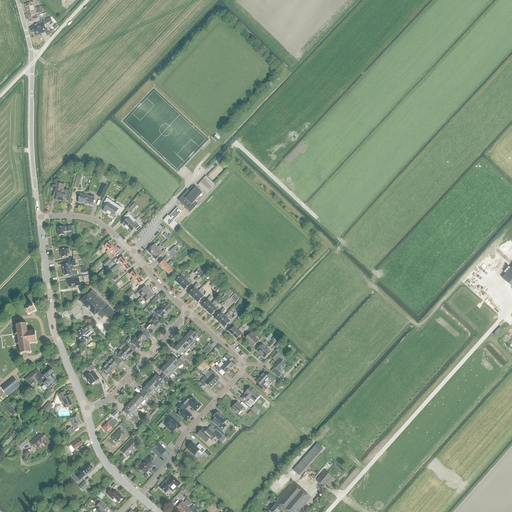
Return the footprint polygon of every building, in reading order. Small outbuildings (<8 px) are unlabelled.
[(25,5),(26,10),(34,7),(32,0),(28,0),(29,2),(30,3),(25,5)] [(27,14),(28,18),(37,16),(36,14),(42,12),(41,11),(44,10),(44,9),(27,14)] [(34,33),(35,36),(47,31),(45,25),(51,22),(50,18),(40,22),(41,22),(31,27),(32,28),(30,29),(32,33),(34,33)] [(82,172),(77,170),(76,175),(77,175),(77,178),(75,177),(73,187),(78,189),(82,172)] [(206,193),(214,184),(205,176),(197,185),(206,193)] [(55,184),(55,186),(54,186),(53,186),(53,187),(52,187),(52,188),(52,189),(52,190),(52,191),(53,191),(53,192),(54,192),(54,193),(56,194),(55,201),(64,203),(65,200),(69,201),(70,194),(67,193),(62,192),(64,185),(55,184)] [(102,199),(107,188),(102,185),(97,197),(102,199)] [(178,200),(190,212),(197,204),(194,202),(202,193),(195,187),(194,188),(192,186),(188,191),(187,190),(178,200)] [(77,203),(85,204),(87,196),(79,194),(77,203)] [(87,196),(85,204),(93,206),(95,198),(87,196)] [(103,211),(108,214),(115,204),(107,199),(103,204),(106,206),(103,211)] [(108,214),(113,218),(116,212),(119,214),(123,209),(115,204),(108,214)] [(163,220),(164,221),(173,229),(177,225),(173,221),(181,212),(177,208),(168,217),(168,216),(163,220)] [(121,225),(126,229),(135,220),(128,213),(123,218),(126,220),(121,225)] [(130,233),(134,229),(137,231),(141,227),(135,220),(126,229),(130,233)] [(65,227),(57,228),(58,236),(64,235),(64,232),(71,232),(71,226),(70,226),(65,227)] [(494,271),(511,250),(511,234),(486,264),(494,271)] [(105,252),(107,254),(113,247),(108,243),(103,247),(107,251),(105,252)] [(147,251),(151,256),(158,250),(159,250),(161,247),(160,246),(157,248),(154,245),(147,251)] [(118,252),(113,247),(107,254),(108,255),(110,253),(113,257),(118,252)] [(175,247),(169,253),(170,255),(175,251),(176,252),(178,250),(177,249),(175,247)] [(69,254),(69,249),(60,250),(61,258),(67,257),(67,255),(69,254)] [(158,250),(151,256),(155,261),(162,254),(163,254),(165,252),(164,250),(161,253),(159,250),(158,250)] [(114,273),(119,269),(126,263),(122,257),(117,261),(119,264),(111,270),(114,273)] [(168,266),(167,266),(164,263),(168,259),(166,257),(162,260),(163,261),(159,265),(163,270),(168,266)] [(109,259),(103,264),(105,267),(112,262),(109,259)] [(62,266),(63,271),(69,270),(73,269),(73,267),(76,267),(75,261),(65,263),(66,265),(62,266)] [(168,266),(163,270),(168,275),(172,271),(169,267),(172,264),(170,262),(167,266),(168,266)] [(126,263),(119,269),(120,270),(123,268),(126,272),(130,268),(126,263)] [(505,284),(502,288),(506,292),(508,290),(511,294),(511,269),(502,281),(505,284)] [(131,283),(138,276),(133,271),(129,275),(132,279),(129,281),(131,283)] [(175,282),(179,287),(185,280),(184,279),(182,277),(186,273),(184,271),(180,275),(181,276),(175,282)] [(185,280),(179,287),(184,291),(190,285),(186,281),(190,277),(188,275),(184,279),(185,280)] [(138,276),(131,283),(132,284),(135,282),(138,286),(143,281),(138,276)] [(80,285),(78,279),(67,281),(68,287),(80,285)] [(188,295),(192,299),(198,293),(197,292),(195,290),(199,286),(196,284),(192,288),(193,289),(188,295)] [(141,298),(149,291),(145,287),(137,293),(134,296),(135,297),(138,295),(141,298)] [(198,293),(192,299),(197,303),(203,297),(199,294),(203,290),(201,288),(197,292),(198,293)] [(224,302),(233,293),(229,290),(221,299),(224,302)] [(92,291),(89,293),(88,295),(87,294),(87,295),(80,302),(84,306),(83,306),(84,307),(89,312),(90,313),(90,312),(94,316),(96,314),(102,320),(105,316),(109,320),(116,314),(108,306),(97,295),(92,291)] [(149,291),(141,298),(138,300),(140,302),(143,299),(145,303),(153,296),(149,291)] [(234,295),(229,299),(234,304),(239,299),(234,295)] [(201,307),(205,312),(211,305),(208,302),(212,298),(210,296),(206,300),(207,301),(201,307)] [(172,310),(170,309),(172,307),(174,309),(164,300),(165,301),(163,304),(162,303),(161,304),(162,305),(159,308),(167,315),(172,310)] [(211,305),(205,312),(210,316),(216,310),(213,306),(216,302),(214,300),(211,305)] [(35,311),(32,304),(25,308),(28,314),(35,311)] [(241,306),(236,311),(240,314),(244,309),(241,306)] [(167,315),(159,308),(153,315),(160,322),(162,320),(163,320),(167,315)] [(214,319),(219,324),(225,317),(224,317),(221,314),(225,310),(223,308),(219,313),(220,313),(214,319)] [(225,317),(219,324),(224,328),(230,322),(226,319),(230,315),(228,313),(224,317),(225,317)] [(152,319),(148,324),(155,331),(158,327),(160,325),(158,324),(160,322),(153,315),(151,317),(152,319)] [(16,345),(19,345),(20,353),(19,353),(19,354),(20,354),(20,355),(21,354),(30,353),(30,352),(31,352),(31,351),(30,352),(29,343),(35,342),(36,343),(36,342),(37,342),(36,342),(35,332),(35,331),(34,331),(34,332),(27,333),(26,324),(27,324),(26,324),(26,323),(25,323),(25,324),(17,325),(17,324),(16,324),(16,325),(15,325),(15,326),(16,326),(17,333),(16,334),(15,335),(16,345)] [(139,329),(147,336),(149,334),(151,335),(155,331),(148,324),(146,325),(145,324),(141,326),(142,327),(140,329),(139,328),(139,329)] [(82,331),(81,330),(75,335),(83,345),(85,343),(86,345),(90,343),(88,341),(89,340),(88,339),(95,333),(89,326),(82,331)] [(228,333),(232,336),(237,331),(233,327),(228,333)] [(134,338),(142,345),(147,340),(145,339),(147,336),(139,329),(137,330),(141,333),(140,334),(139,333),(134,338)] [(191,331),(186,336),(193,342),(197,337),(199,339),(201,337),(195,331),(193,334),(191,331)] [(237,331),(232,336),(236,340),(241,334),(237,331)] [(244,340),(248,344),(254,337),(250,333),(244,340)] [(186,336),(182,341),(190,348),(194,343),(193,342),(186,336)] [(258,341),(254,337),(248,344),(252,348),(258,341)] [(125,343),(134,351),(136,349),(137,350),(142,345),(134,338),(133,340),(130,338),(126,342),(125,343)] [(190,348),(182,341),(178,345),(186,353),(189,349),(190,351),(192,349),(190,348)] [(125,346),(121,351),(128,358),(133,353),(132,353),(134,351),(125,343),(124,345),(125,346)] [(260,355),(266,348),(262,344),(256,351),(260,355)] [(186,353),(178,345),(173,350),(180,356),(182,353),(184,355),(186,353)] [(207,345),(203,350),(207,354),(212,349),(207,345)] [(270,352),(266,348),(260,355),(264,359),(270,352)] [(113,358),(120,364),(122,362),(124,363),(128,358),(121,351),(119,354),(117,352),(116,352),(115,353),(116,354),(113,358)] [(272,366),(274,368),(271,372),(278,378),(281,376),(280,374),(279,373),(285,366),(279,360),(280,359),(277,357),(279,355),(276,352),(271,358),(273,360),(273,361),(273,363),(274,364),(272,366)] [(227,361),(223,365),(230,371),(234,367),(229,362),(231,360),(226,355),(224,358),(227,361)] [(179,359),(177,361),(173,357),(168,362),(176,369),(177,368),(182,366),(186,369),(188,367),(183,362),(179,359)] [(111,359),(106,365),(114,372),(119,366),(118,366),(120,364),(113,358),(111,360),(111,359)] [(172,374),(176,369),(168,362),(164,366),(172,374)] [(114,372),(106,365),(101,369),(102,370),(100,372),(105,377),(108,375),(109,376),(114,372)] [(230,371),(223,365),(220,368),(217,366),(215,368),(219,372),(221,370),(226,375),(230,371)] [(163,374),(161,377),(171,385),(173,383),(168,379),(172,374),(164,366),(159,371),(163,374)] [(43,383),(43,384),(41,386),(41,387),(44,390),(45,390),(47,389),(48,389),(52,386),(57,381),(52,376),(54,374),(50,369),(42,376),(37,369),(24,380),(30,386),(35,382),(34,381),(36,379),(41,385),(43,383)] [(205,377),(214,385),(218,381),(213,376),(215,374),(211,370),(209,373),(205,377)] [(83,377),(89,386),(98,379),(93,372),(89,375),(88,373),(83,377)] [(263,373),(259,377),(269,386),(272,383),(275,380),(270,376),(268,378),(263,373)] [(169,388),(171,385),(161,377),(159,379),(156,375),(151,380),(165,393),(165,392),(160,388),(164,383),(169,388)] [(205,377),(202,381),(201,380),(199,383),(202,386),(203,387),(206,385),(210,389),(214,385),(205,377)] [(269,386),(259,377),(256,381),(261,386),(259,388),(264,393),(267,389),(266,389),(269,386)] [(9,395),(21,385),(16,378),(3,389),(9,395)] [(151,380),(147,385),(153,391),(156,393),(159,389),(161,391),(160,391),(163,394),(163,393),(164,394),(165,393),(151,380)] [(141,392),(149,400),(149,399),(154,403),(156,401),(149,395),(153,391),(147,385),(143,390),(141,391),(142,391),(141,392)] [(250,398),(254,402),(259,396),(249,388),(245,394),(241,399),(246,403),(250,398)] [(73,405),(69,395),(66,397),(64,392),(57,395),(61,402),(63,401),(66,408),(65,408),(65,409),(66,408),(73,405)] [(153,405),(148,401),(149,400),(141,392),(141,393),(140,392),(138,395),(133,399),(140,405),(144,401),(151,407),(153,405)] [(186,397),(181,403),(187,408),(189,405),(196,412),(201,406),(192,398),(190,401),(186,397)] [(140,405),(133,399),(129,404),(135,410),(137,412),(142,407),(140,405)] [(11,402),(4,408),(12,417),(16,413),(13,409),(15,407),(11,402)] [(53,406),(48,402),(43,409),(47,413),(53,406)] [(242,402),(240,404),(237,402),(231,408),(238,414),(244,408),(246,410),(248,408),(242,402)] [(180,411),(177,414),(186,422),(192,416),(185,410),(187,408),(181,403),(176,408),(180,411)] [(135,410),(129,404),(125,409),(122,411),(126,415),(130,419),(131,419),(136,423),(138,420),(131,414),(135,410)] [(115,409),(110,414),(113,418),(118,413),(115,409)] [(217,412),(213,417),(215,418),(212,422),(222,431),(226,427),(223,424),(226,421),(219,414),(217,412)] [(82,425),(76,415),(69,419),(74,429),(82,425)] [(180,427),(181,426),(171,417),(170,417),(169,417),(167,420),(169,421),(165,426),(172,433),(176,428),(178,429),(180,427)] [(116,424),(112,419),(108,422),(101,427),(107,433),(113,428),(116,424)] [(123,422),(119,426),(123,430),(127,426),(123,422)] [(202,429),(197,435),(206,443),(209,439),(211,441),(215,437),(219,440),(222,436),(215,430),(210,426),(205,432),(202,429)] [(75,433),(71,428),(66,431),(70,436),(75,433)] [(216,428),(215,430),(222,436),(224,435),(216,428)] [(125,435),(120,430),(111,437),(113,439),(112,440),(115,443),(119,439),(120,440),(125,435)] [(40,445),(42,443),(46,447),(51,442),(42,433),(38,437),(38,436),(30,443),(35,450),(40,445)] [(22,448),(29,442),(29,441),(25,436),(18,443),(22,448)] [(125,446),(125,447),(121,452),(126,457),(129,454),(129,455),(131,453),(132,453),(139,445),(132,438),(125,446)] [(74,451),(82,445),(82,444),(83,443),(81,439),(79,440),(78,439),(70,445),(68,446),(72,452),(74,451)] [(157,443),(150,450),(155,455),(158,452),(161,456),(166,451),(157,443)] [(194,455),(198,452),(201,455),(205,450),(199,444),(196,447),(192,443),(186,448),(194,455)] [(317,443),(293,470),(299,475),(323,449),(317,443)] [(142,471),(145,473),(150,468),(149,467),(153,464),(151,462),(154,460),(149,455),(142,462),(144,463),(139,468),(140,468),(140,469),(140,470),(141,471),(142,471)] [(183,459),(179,463),(181,464),(183,461),(187,465),(185,468),(186,470),(190,465),(183,459)] [(86,475),(93,467),(87,461),(83,466),(80,469),(74,475),(80,480),(85,475),(86,475)] [(336,481),(325,471),(316,481),(323,487),(325,484),(330,488),(331,489),(333,486),(333,485),(336,481)] [(164,484),(160,488),(165,493),(169,489),(172,492),(180,484),(171,475),(165,481),(166,482),(164,484)] [(84,482),(78,488),(82,492),(88,486),(84,482)] [(278,511),(281,509),(284,511),(298,511),(310,498),(293,482),(276,502),(273,499),(271,497),(268,500),(270,503),(271,503),(266,509),(269,511),(278,511)] [(110,489),(106,494),(112,500),(114,498),(118,503),(123,498),(115,491),(114,492),(110,489)] [(97,496),(102,500),(106,495),(101,491),(97,496)] [(322,500),(318,497),(314,501),(318,505),(322,500)] [(188,506),(189,505),(189,506),(192,504),(187,499),(184,503),(182,501),(176,507),(181,511),(194,511),(199,507),(195,504),(194,505),(194,504),(193,505),(194,506),(190,509),(188,506)] [(105,511),(104,511),(106,508),(100,502),(96,506),(99,509),(95,511),(105,511)]
